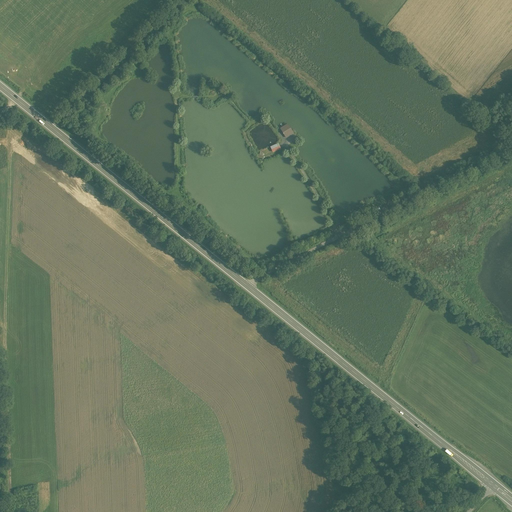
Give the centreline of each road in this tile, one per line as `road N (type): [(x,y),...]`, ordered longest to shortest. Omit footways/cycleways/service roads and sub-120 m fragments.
road 1 (track): [(10,511),(3,350),(9,106)]
road 2 (secondary): [(245,285),(491,483)]
road 3 (unclassified): [(245,285),(511,145)]
road 4 (secondary): [(20,102),(245,285)]
road 5 (track): [(49,126),(182,0)]
